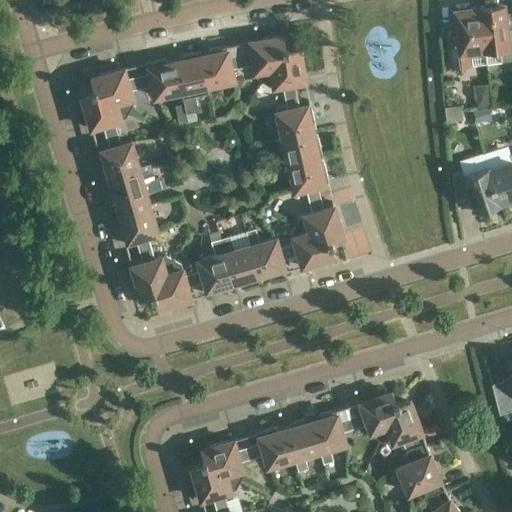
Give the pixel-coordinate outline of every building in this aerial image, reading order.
[(485,7),(480,8),(486,63),(511,60),(511,28),(506,29),(503,5),(498,5),(497,1),(484,3),(485,7)] [(450,68),(486,63),(480,8),(469,9),(468,5),(455,6),(459,34),(446,36),(450,68)] [(276,37),(250,41),(253,52),(240,55),(243,67),(254,64),(256,77),(263,82),(288,46),(285,47),(284,40),(276,41),(276,37)] [(201,52),(200,52),(207,85),(234,80),(231,69),(243,67),(240,55),(231,57),(229,46),(209,50),(209,54),(201,55),(201,52)] [(289,50),(288,46),(263,82),(269,87),(282,85),(285,97),(297,95),(294,83),(305,81),(301,56),(297,57),(296,49),(289,50)] [(184,59),(174,61),(181,91),(184,105),(186,113),(198,110),(195,95),(208,92),(207,85),(200,52),(183,56),(184,59)] [(150,74),(139,76),(142,88),(152,86),(155,97),(181,91),(174,61),(166,63),(165,59),(148,63),(150,74)] [(95,88),(91,89),(130,110),(134,103),(131,91),(142,88),(139,76),(127,78),(124,68),(99,75),(100,79),(93,81),(95,88)] [(130,110),(91,89),(92,92),(85,94),(88,102),(84,103),(91,127),(102,124),(105,136),(117,133),(114,121),(126,117),(130,110)] [(489,91),(470,91),(470,107),(489,106),(489,91)] [(299,107),(297,95),(285,97),(287,109),(277,112),(283,138),(313,131),(311,123),(314,122),(310,104),(299,107)] [(511,97),(499,101),(502,113),(511,110),(511,97)] [(445,107),(446,121),(462,119),(461,106),(445,107)] [(289,164),(322,156),(318,139),(315,140),(313,131),(283,138),(269,141),(271,151),(285,148),(289,164)] [(117,133),(105,136),(109,148),(98,151),(103,168),(107,167),(109,175),(106,176),(106,177),(139,167),(131,141),(121,144),(117,133)] [(488,167),(501,207),(511,202),(511,154),(510,155),(511,160),(511,161),(489,169),(488,167)] [(322,156),(289,164),(295,190),(305,188),(308,200),(320,197),(317,185),(328,183),(324,165),(321,166),(319,158),(322,157),(322,156)] [(148,199),(146,193),(162,188),(159,179),(143,183),(139,167),(106,177),(111,194),(114,193),(117,202),(132,198),(133,204),(135,210),(150,205),(148,199)] [(462,171),(452,174),(456,202),(470,197),(475,212),(499,205),(500,207),(501,207),(488,167),(463,175),(462,171)] [(320,197),(308,200),(311,212),(299,216),(295,224),(334,244),(333,241),(340,239),(338,231),(341,230),(334,205),(323,209),(320,197)] [(158,232),(150,205),(135,210),(133,204),(132,198),(117,202),(117,203),(119,202),(120,208),(122,213),(120,213),(123,223),(120,224),(125,242),(135,239),(139,250),(139,251),(151,247),(147,235),(158,232)] [(334,244),(295,224),(292,231),(295,243),(279,248),(282,260),(299,255),(302,266),(327,258),(326,254),(333,252),(331,245),(334,244)] [(256,229),(246,231),(250,245),(259,278),(260,278),(259,274),(267,272),(268,276),(285,270),(282,260),(279,248),(276,238),(260,242),(256,229)] [(230,236),(220,239),(233,282),(242,280),(243,283),(259,278),(250,245),(234,250),(230,236)] [(233,282),(220,239),(211,242),(215,255),(198,260),(201,270),(205,282),(208,293),(225,288),(224,285),(233,282)] [(151,247),(139,251),(142,262),(131,265),(139,290),(142,289),(144,297),(151,294),(152,298),(173,259),(166,255),(154,259),(151,247)] [(188,287),(205,282),(201,270),(184,275),(181,264),(173,259),(152,298),(156,297),(158,304),(165,302),(166,305),(191,298),(188,287)] [(492,384),(499,414),(511,410),(511,363),(508,364),(511,377),(492,384)] [(364,413),(352,417),(355,429),(368,425),(372,436),(380,440),(399,400),(395,402),(393,395),(385,397),(384,394),(360,403),(364,413)] [(399,400),(380,440),(388,444),(401,439),(406,450),(417,445),(412,435),(422,431),(413,407),(410,409),(407,401),(400,404),(399,400)] [(310,417),(319,450),(323,464),(333,461),(329,447),(345,443),(342,432),(355,429),(352,417),(339,420),(336,410),(318,415),(319,418),(311,421),(310,417)] [(294,426),(285,428),(294,458),(298,471),(308,468),(304,455),(319,450),(310,417),(293,422),(294,426)] [(261,443),(249,447),(253,458),(265,455),(268,465),(294,458),(285,428),(277,431),(276,427),(258,432),(261,443)] [(205,459),(201,460),(240,481),(244,474),(240,462),(253,458),(249,447),(237,450),(234,439),(209,447),(210,450),(203,452),(205,459)] [(425,442),(417,445),(406,450),(410,461),(398,467),(409,492),(405,494),(408,501),(417,501),(426,498),(437,493),(445,490),(440,478),(437,479),(433,472),(437,470),(425,442)] [(240,481),(201,460),(202,464),(195,466),(198,473),(194,474),(201,499),(212,496),(215,508),(227,504),(224,492),(236,489),(240,481)] [(459,511),(450,499),(442,504),(437,493),(426,498),(431,511),(430,511),(459,511)]
